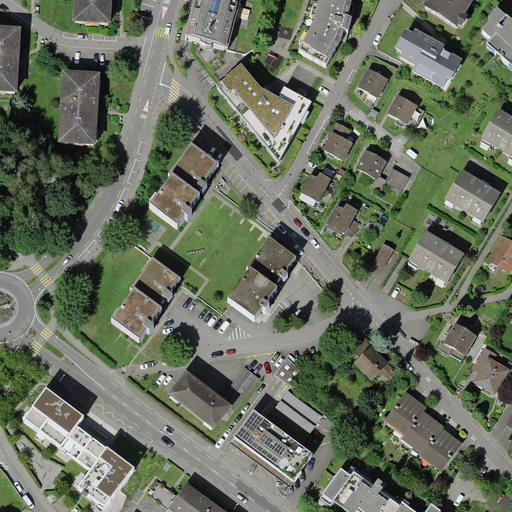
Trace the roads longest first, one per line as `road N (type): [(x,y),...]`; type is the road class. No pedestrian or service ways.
road 1 (residential): [(272,200),(511,470)]
road 2 (residential): [(269,511),(20,326)]
road 3 (residential): [(152,82),(97,213),(21,290)]
road 4 (residential): [(389,0),(272,200)]
road 5 (residential): [(0,0),(66,40),(161,45)]
road 6 (residential): [(152,82),(185,96),(272,200)]
